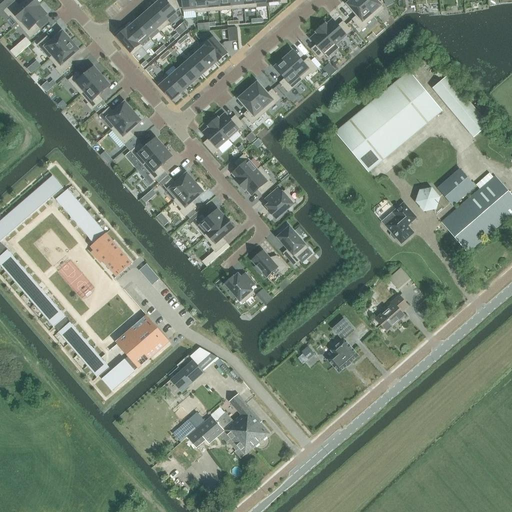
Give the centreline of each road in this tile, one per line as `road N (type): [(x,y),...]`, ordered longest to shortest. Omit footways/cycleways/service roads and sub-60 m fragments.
road 1 (residential): [(119,283),(139,278),(185,332),(233,360),(318,457)]
road 2 (tertiary): [(318,457),(511,291)]
road 3 (residential): [(319,0),(175,129)]
road 4 (residential): [(175,129),(265,231),(229,261)]
